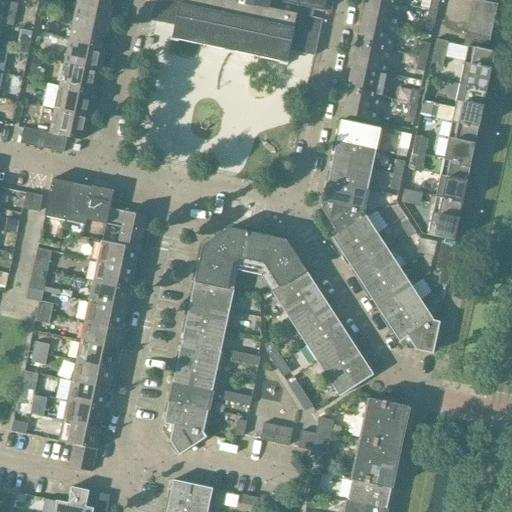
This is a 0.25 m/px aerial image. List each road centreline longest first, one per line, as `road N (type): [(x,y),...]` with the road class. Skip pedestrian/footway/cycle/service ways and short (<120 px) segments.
road 1 (residential): [(130,488),(124,419),(175,180)]
road 2 (residential): [(432,396),(399,380),(296,206)]
road 3 (residential): [(296,206),(343,0)]
road 4 (unknown): [(125,433),(299,469)]
road 5 (residential): [(100,171),(136,0)]
road 6 (residential): [(0,463),(130,488)]
road 7 (residential): [(296,206),(175,180)]
